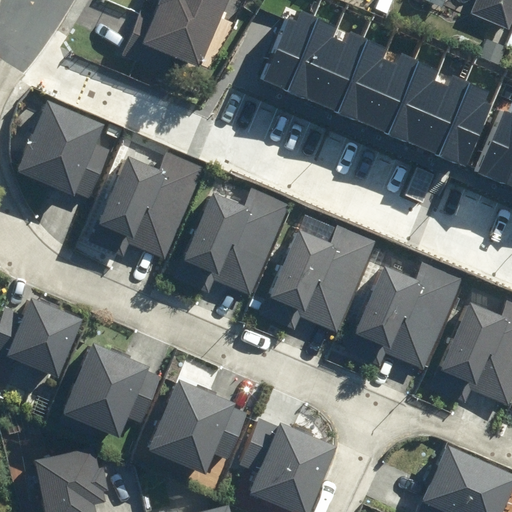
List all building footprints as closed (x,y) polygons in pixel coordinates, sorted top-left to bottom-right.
[(141,0),(145,1),(140,12),(135,10),(115,55),(157,72),(163,60),(185,70),(215,0),(141,0)] [(511,91),(292,0),(283,0),(250,79),(511,188),(511,91)] [(502,28),(511,4),(511,0),(470,0),(465,12),(502,28)] [(120,128),(44,95),(13,163),(89,197),(120,128)] [(405,166),(358,150),(343,195),(368,204),(360,225),(441,253),(448,232),(426,224),(434,201),(418,195),(422,185),(401,177),(405,166)] [(181,177),(112,157),(92,228),(161,248),(181,177)] [(248,303),(276,219),(203,195),(175,280),(248,303)] [(326,342),(354,257),(281,234),(253,318),(326,342)] [(418,378),(446,293),(373,269),(345,354),(418,378)] [(0,354),(51,378),(78,320),(10,288),(0,310),(0,354)] [(503,410),(511,384),(511,319),(458,302),(430,387),(503,410)] [(118,446),(149,373),(76,343),(45,415),(118,446)] [(213,483),(238,415),(164,388),(139,455),(213,483)] [(288,511),(307,511),(326,455),(270,437),(250,500),(288,511)] [(96,511),(85,448),(30,457),(38,511),(96,511)] [(430,452),(405,506),(418,511),(501,511),(511,490),(430,452)] [(227,511),(224,493),(158,507),(158,511),(227,511)]
